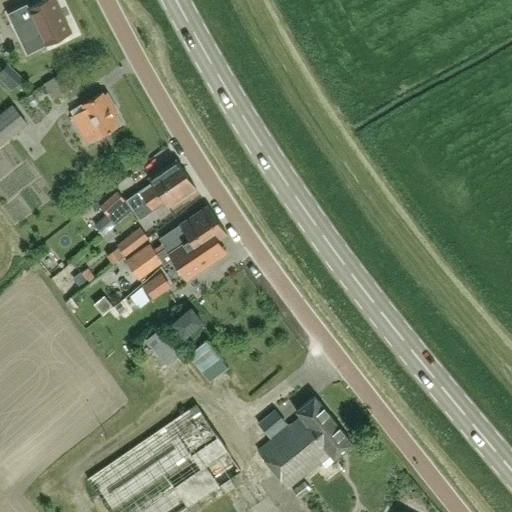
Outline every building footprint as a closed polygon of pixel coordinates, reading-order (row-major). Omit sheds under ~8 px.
[(27,54),(71,33),(54,0),(44,0),(28,8),(26,4),(7,13),(27,54)] [(0,70),(0,80),(11,90),(20,80),(5,65),(0,70)] [(66,94),(57,79),(45,86),(53,101),(66,94)] [(118,125),(101,93),(81,104),(84,109),(72,115),(87,142),(118,125)] [(12,104),(0,113),(0,146),(28,124),(12,104)] [(145,201),(185,174),(175,160),(147,179),(151,185),(137,193),(140,199),(142,197),(144,201),(145,200),(145,201)] [(24,166),(12,175),(23,190),(35,181),(24,166)] [(145,200),(144,201),(132,209),(139,219),(163,204),(162,203),(163,202),(166,207),(194,189),(185,174),(145,201),(145,200)] [(108,217),(115,225),(132,209),(126,201),(117,209),(116,208),(124,200),(116,191),(91,214),(100,224),(108,217)] [(164,252),(215,219),(206,205),(158,238),(162,244),(154,249),(150,243),(125,261),(138,279),(161,263),(163,266),(171,261),(164,252)] [(171,261),(173,259),(185,276),(223,252),(216,242),(226,235),(215,219),(164,252),(171,261)] [(148,238),(140,227),(117,244),(118,246),(106,255),(113,264),(148,238)] [(161,272),(143,284),(152,299),(170,287),(161,272)] [(141,288),(126,300),(137,313),(152,301),(141,288)] [(183,338),(201,322),(190,308),(171,324),(183,338)] [(179,354),(158,329),(146,339),(166,364),(179,354)] [(228,365),(207,339),(190,353),(211,379),(228,365)] [(259,411),(289,396),(281,378),(251,393),(259,411)] [(313,397),(295,411),(300,416),(257,450),(287,488),(330,454),(333,459),(352,445),(313,397)] [(109,511),(181,511),(241,471),(194,404),(87,478),(109,511)] [(287,422),(275,408),(259,422),(270,435),(287,422)] [(249,511),(238,494),(210,511),(249,511)]
